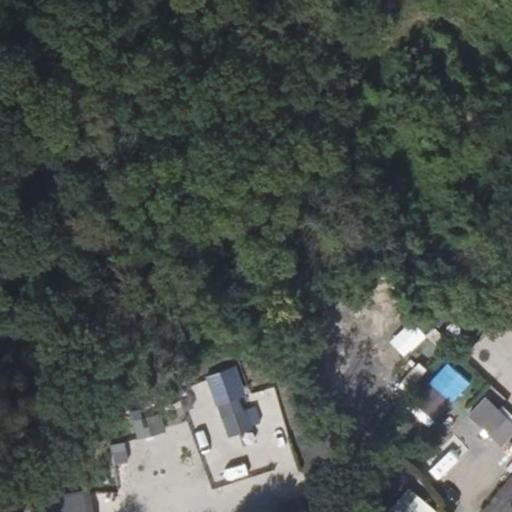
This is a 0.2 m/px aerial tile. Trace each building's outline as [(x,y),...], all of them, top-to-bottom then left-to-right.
[(83,166),(67,137),(51,145),(68,174),(83,166)] [(495,380),(509,366),(478,336),(464,351),(495,380)] [(448,359),(408,402),(433,425),(473,382),(448,359)] [(260,402),(252,405),(237,365),(207,376),(229,436),(268,422),(260,402)] [(503,447),(511,437),(511,417),(487,395),(468,415),(503,447)] [(454,431),(474,453),(490,439),(470,416),(454,431)] [(431,469),(441,479),(461,459),(451,450),(431,469)] [(417,511),(426,499),(408,487),(390,511),(417,511)]
